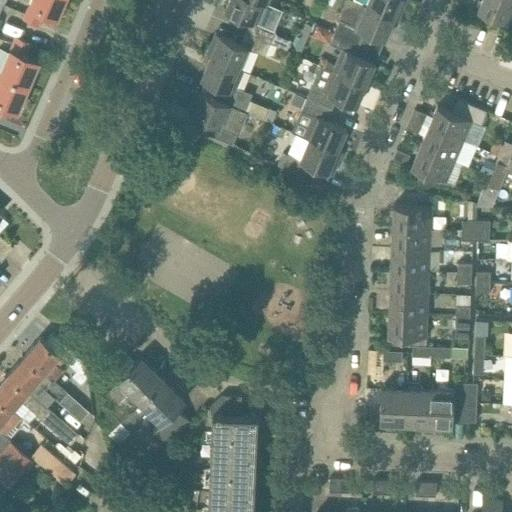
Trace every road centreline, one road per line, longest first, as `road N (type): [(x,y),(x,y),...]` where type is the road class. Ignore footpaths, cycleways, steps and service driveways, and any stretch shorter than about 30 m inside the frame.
road 1 (residential): [(335,444),(332,393),(352,215),(421,41)]
road 2 (residential): [(80,229),(176,0)]
road 3 (residential): [(22,180),(100,0)]
road 4 (residential): [(335,444),(355,461),(511,466)]
road 5 (unclassified): [(0,326),(80,229)]
